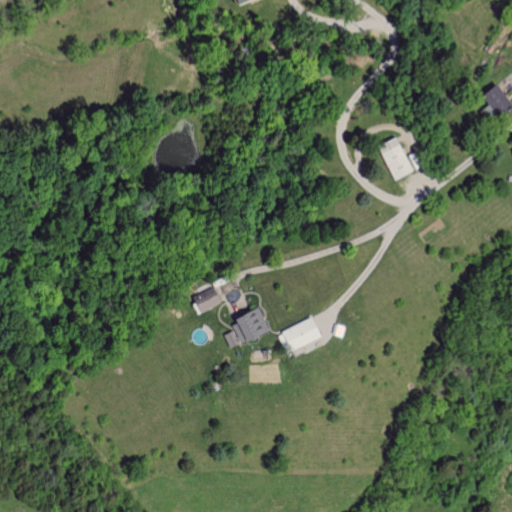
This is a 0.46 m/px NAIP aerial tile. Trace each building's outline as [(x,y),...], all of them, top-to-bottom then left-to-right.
[(511,114),(511,97),(500,86),(488,99),(508,119),(511,114)] [(417,172),(401,138),(383,146),(399,180),(417,172)] [(194,297),(202,313),(225,302),(217,286),(194,297)] [(234,348),(262,334),(252,314),(234,323),(237,329),(227,335),(234,348)] [(326,336),(316,316),(286,331),(295,351),(326,336)]
